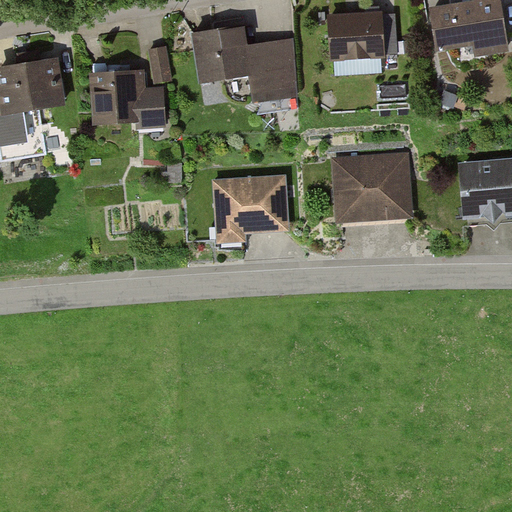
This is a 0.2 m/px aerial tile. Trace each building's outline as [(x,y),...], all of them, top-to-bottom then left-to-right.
[(511,13),(510,0),(498,0),(443,8),(450,50),(482,46),(484,57),(511,52),(511,13)] [(391,15),(335,17),(336,60),(393,58),(391,15)] [(257,48),(254,29),(203,37),(210,83),(261,75),(257,48)] [(307,95),(299,42),(257,48),(261,75),(265,102),(307,95)] [(176,48),(157,50),(161,83),(179,81),(176,48)] [(70,106),(62,60),(3,70),(11,116),(70,106)] [(152,72),(101,75),(103,125),(148,122),(148,129),(176,127),(174,90),(152,91),(152,72)] [(101,138),(122,137),(122,125),(100,126),(101,138)] [(419,220),(413,153),(339,161),(345,228),(419,220)] [(511,161),(471,164),(473,219),(511,217),(511,161)] [(297,233),(292,176),(221,182),(227,247),(256,245),(255,236),(297,233)]
